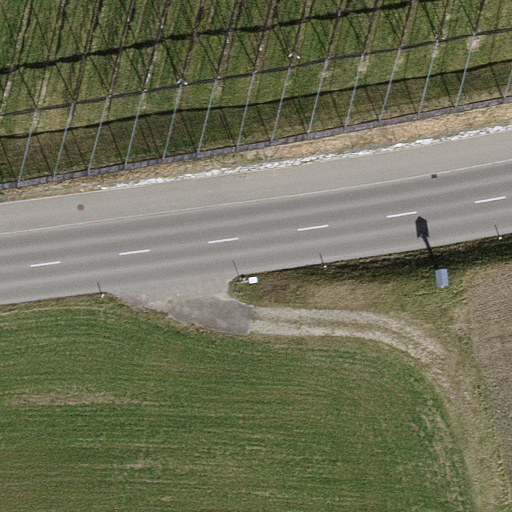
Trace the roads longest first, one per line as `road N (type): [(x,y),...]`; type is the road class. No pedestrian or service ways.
road 1 (tertiary): [(0,269),(511,195)]
road 2 (track): [(143,251),(177,289),(217,310),(375,331),(426,356),(465,411),(492,511)]
